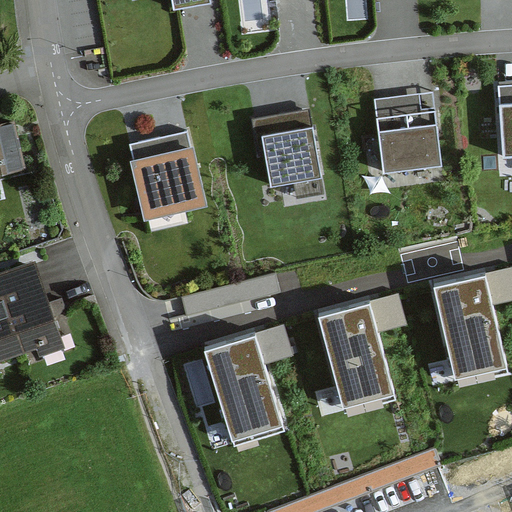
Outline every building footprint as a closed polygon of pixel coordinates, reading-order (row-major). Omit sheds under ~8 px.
[(210,0),(170,0),(173,15),(212,9),(210,0)] [(511,80),(501,81),(506,146),(511,145),(511,80)] [(429,89),(377,95),(386,164),(438,158),(429,89)] [(310,106),(260,114),(271,178),(321,170),(310,106)] [(11,121),(0,124),(0,199),(2,199),(0,191),(0,180),(25,174),(11,121)] [(189,127),(130,140),(146,213),(206,200),(189,127)] [(37,256),(0,268),(0,269),(25,345),(36,341),(39,349),(65,341),(37,256)] [(511,368),(490,267),(435,279),(457,382),(511,370),(511,368)] [(0,353),(25,345),(0,269),(0,353)] [(190,312),(281,288),(276,269),(185,293),(190,312)] [(374,290),(319,304),(344,406),(399,392),(374,290)] [(244,311),(274,305),(271,292),(241,298),(244,311)] [(258,320),(204,337),(236,437),(290,420),(258,320)] [(431,451),(268,511),(320,511),(437,469),(431,451)]
